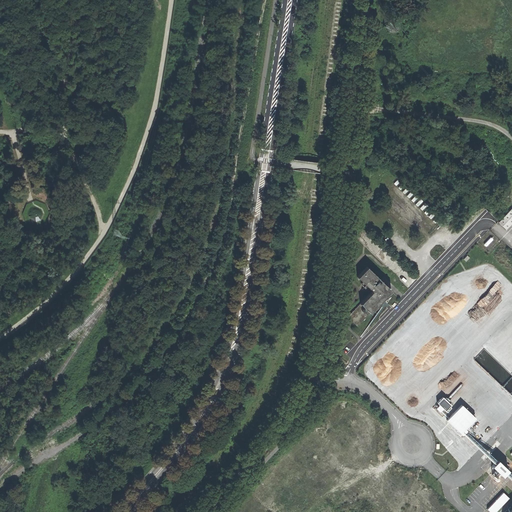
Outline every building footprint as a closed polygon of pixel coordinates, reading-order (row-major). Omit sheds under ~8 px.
[(511,211),(507,208),(492,224),(499,232),(511,216),(511,211)] [(352,325),(387,290),(362,266),(352,276),(366,290),(342,315),(348,321),(352,325)] [(436,402),(441,410),(447,407),(442,399),(436,402)] [(448,420),(458,432),(473,419),(462,407),(448,420)] [(503,476),(509,469),(498,459),(492,465),(503,476)] [(491,511),(495,511),(509,497),(503,491),(487,508),(491,511)]
